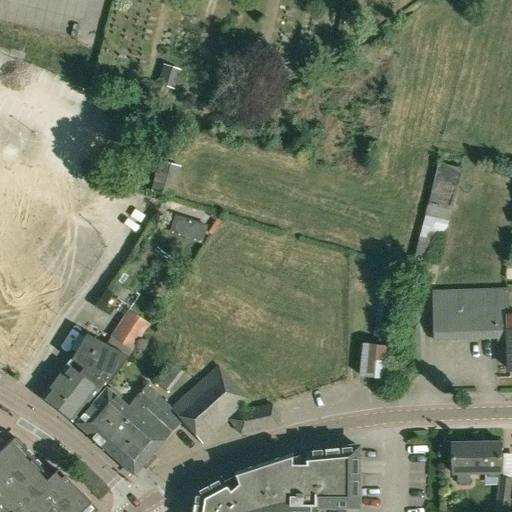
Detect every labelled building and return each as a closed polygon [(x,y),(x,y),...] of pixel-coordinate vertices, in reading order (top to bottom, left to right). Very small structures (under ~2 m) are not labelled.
[(157,86),(173,91),(179,72),(163,67),(157,86)] [(158,161),(150,192),(164,196),(172,198),(180,167),(158,161)] [(439,161),(429,203),(453,209),(463,167),(439,161)] [(429,203),(416,256),(440,262),(453,209),(429,203)] [(1,243),(15,250),(23,235),(9,227),(1,243)] [(8,300),(4,298),(0,304),(0,339),(43,272),(31,264),(8,300)] [(386,265),(374,336),(378,337),(377,344),(392,346),(405,269),(386,265)] [(511,315),(509,316),(508,291),(433,293),(435,340),(498,338),(498,340),(509,340),(510,372),(511,371),(511,315)] [(0,354),(11,364),(46,325),(29,310),(0,341),(0,354)] [(128,310),(111,336),(130,348),(147,322),(128,310)] [(406,324),(400,324),(401,369),(419,369),(418,324),(406,324)] [(124,359),(85,335),(69,360),(103,381),(108,384),(124,359)] [(364,344),(360,376),(396,380),(399,347),(364,344)] [(40,399),(71,423),(97,390),(103,381),(69,360),(68,360),(65,365),(66,366),(40,399)] [(168,362),(154,381),(168,391),(182,373),(168,362)] [(150,454),(180,421),(200,443),(227,418),(239,433),(277,425),(270,405),(233,413),(248,400),(217,366),(169,409),(144,386),(125,408),(104,389),(72,424),(130,477),(143,463),(146,466),(154,458),(150,454)] [(0,511),(88,511),(92,509),(56,471),(53,474),(49,469),(45,472),(14,438),(0,450),(0,511)] [(453,444),(454,475),(458,475),(458,484),(470,483),(470,475),(502,474),(501,443),(453,444)] [(195,511),(318,511),(324,507),(359,507),(359,474),(357,474),(357,460),(359,460),(359,447),(308,452),(308,454),(294,457),(293,455),(237,473),(238,475),(224,482),(223,480),(198,493),(195,511)] [(435,473),(439,460),(421,454),(416,467),(435,473)] [(511,477),(500,477),(495,511),(509,511),(511,493),(511,477)]
